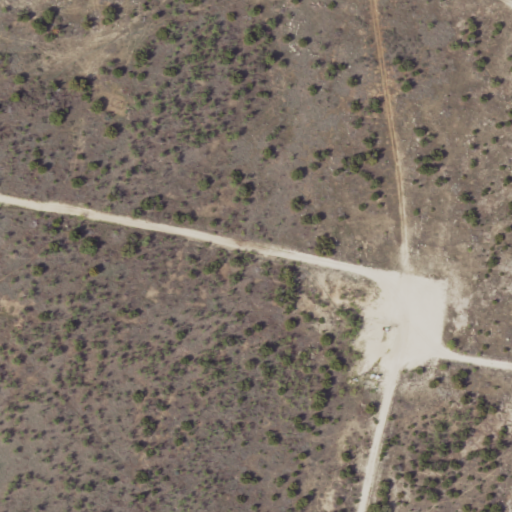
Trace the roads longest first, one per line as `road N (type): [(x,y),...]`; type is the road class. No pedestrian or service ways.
road 1 (track): [(360,511),(376,405),(366,340),(336,314),(0,226)]
road 2 (track): [(0,175),(245,113),(290,62),(290,0)]
road 3 (track): [(511,417),(376,405)]
